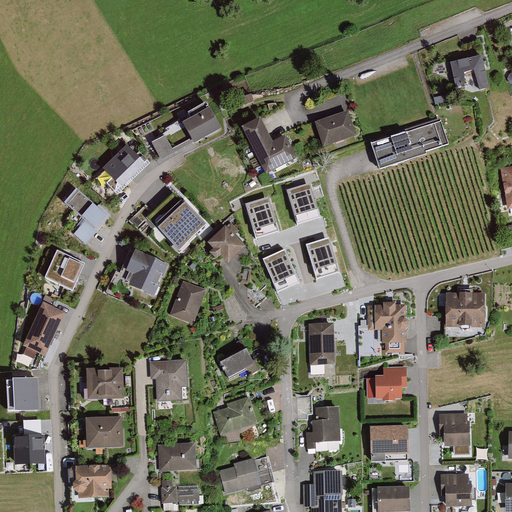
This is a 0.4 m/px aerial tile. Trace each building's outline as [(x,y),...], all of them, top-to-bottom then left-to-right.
[(488,52),(455,60),(463,91),(495,83),(488,52)] [(355,106),(318,119),(326,144),(363,132),(355,106)] [(203,144),(230,131),(221,112),(193,125),(203,144)] [(260,118),(241,128),(266,176),(302,157),(290,134),(273,143),(260,118)] [(371,146),(380,172),(427,157),(426,154),(449,146),(441,123),(371,146)] [(172,133),(176,143),(192,138),(189,128),(172,133)] [(125,196),(154,166),(137,149),(108,178),(125,196)] [(511,163),(503,166),(511,208),(511,207),(511,163)] [(310,185),(286,192),(294,219),(318,213),(310,185)] [(159,226),(184,199),(174,189),(149,217),(159,226)] [(74,229),(84,238),(108,210),(84,190),(69,208),(82,219),(74,229)] [(269,199),(245,206),(253,233),(277,227),(269,199)] [(160,229),(179,251),(205,227),(186,206),(160,229)] [(139,228),(152,235),(158,224),(145,217),(139,228)] [(230,221),(212,239),(218,244),(210,253),(219,261),(227,253),(234,260),(252,242),(230,221)] [(329,240),(306,247),(314,274),(338,267),(329,240)] [(131,243),(120,268),(128,271),(124,281),(157,294),(171,259),(131,243)] [(285,252),(262,262),(274,287),(297,277),(285,252)] [(51,281),(77,293),(89,268),(63,255),(51,281)] [(209,285),(185,276),(172,313),(196,322),(209,285)] [(464,310),(452,309),(452,332),(494,333),(494,310),(477,309),(477,298),(464,297),(464,310)] [(369,303),(370,327),(384,327),(384,340),(409,339),(408,302),(398,302),(398,298),(384,298),(384,303),(369,303)] [(35,350),(45,355),(66,312),(44,301),(23,344),(26,345),(22,353),(31,357),(35,350)] [(335,328),(310,329),(311,371),(336,370),(335,328)] [(228,368),(236,383),(265,367),(257,353),(228,368)] [(168,358),(156,359),(157,381),(162,381),(162,402),(195,401),(194,363),(168,364),(168,358)] [(89,373),(90,401),(129,399),(128,371),(89,373)] [(378,382),(370,382),(370,404),(408,403),(408,392),(413,392),(413,371),(378,371),(378,382)] [(39,383),(11,384),(11,406),(18,405),(18,413),(40,413),(39,383)] [(218,417),(226,440),(263,427),(254,401),(232,409),(233,411),(218,417)] [(341,404),(317,405),(317,416),(314,416),(315,428),(306,428),(307,448),(343,447),(341,404)] [(470,411),(440,411),(441,433),(445,433),(446,442),(470,442),(470,411)] [(128,419),(91,422),(93,452),(130,449),(128,419)] [(415,430),(375,431),(376,459),(416,457),(415,430)] [(44,435),(13,437),(15,467),(45,465),(44,435)] [(158,446),(159,473),(197,472),(196,445),(158,446)] [(271,459),(260,462),(264,477),(276,474),(271,459)] [(223,475),(231,499),(264,488),(256,463),(237,468),(238,470),(223,475)] [(114,468),(79,471),(82,504),(117,501),(114,468)] [(471,471),(441,471),(442,493),(446,493),(447,502),(471,502),(471,471)] [(342,511),(342,473),(313,473),(313,486),(302,486),(303,508),(313,508),(313,511),(342,511)] [(163,505),(163,511),(179,511),(179,506),(204,505),(203,496),(200,496),(199,490),(177,490),(177,489),(173,489),(172,475),(162,476),(162,489),(161,489),(161,505),(163,505)] [(373,485),(373,511),(410,511),(410,485),(373,485)]
